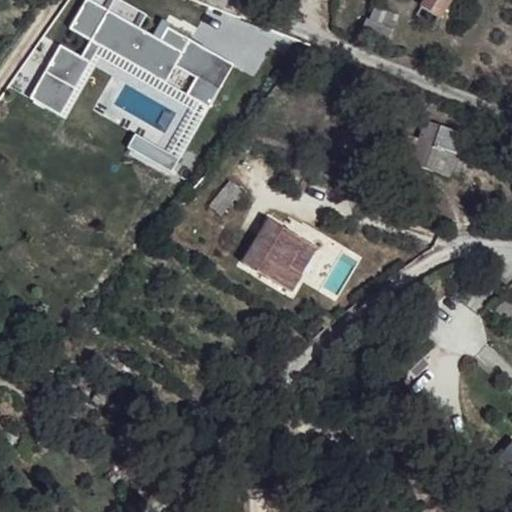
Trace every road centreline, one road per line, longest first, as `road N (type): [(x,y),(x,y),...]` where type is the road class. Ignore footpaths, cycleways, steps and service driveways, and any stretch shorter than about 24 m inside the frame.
road 1 (residential): [(511,246),(484,243),(437,256),(263,395),(178,511)]
road 2 (residential): [(211,0),(511,106)]
